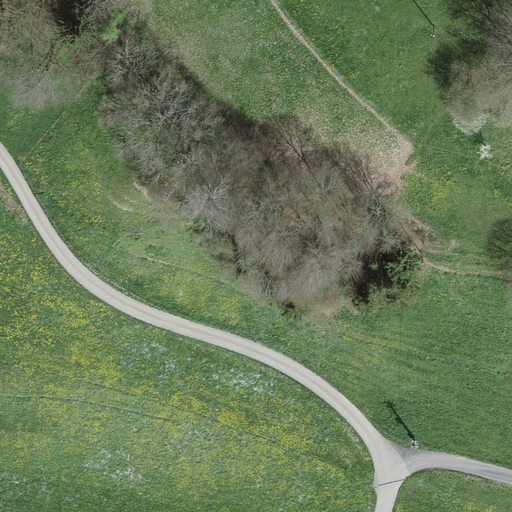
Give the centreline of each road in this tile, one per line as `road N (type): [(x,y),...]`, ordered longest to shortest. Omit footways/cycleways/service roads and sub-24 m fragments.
road 1 (unclassified): [(386,465),(353,415),(289,366),(136,307),(83,275),(0,158)]
road 2 (unclassified): [(386,465),(447,460),(511,477)]
